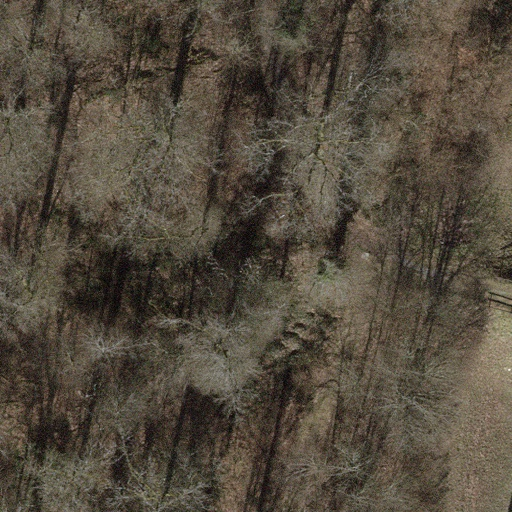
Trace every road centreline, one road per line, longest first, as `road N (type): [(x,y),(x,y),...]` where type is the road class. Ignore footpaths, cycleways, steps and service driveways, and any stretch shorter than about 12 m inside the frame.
road 1 (track): [(511,293),(376,244),(335,201),(302,139),(264,0)]
road 2 (track): [(376,244),(287,511)]
